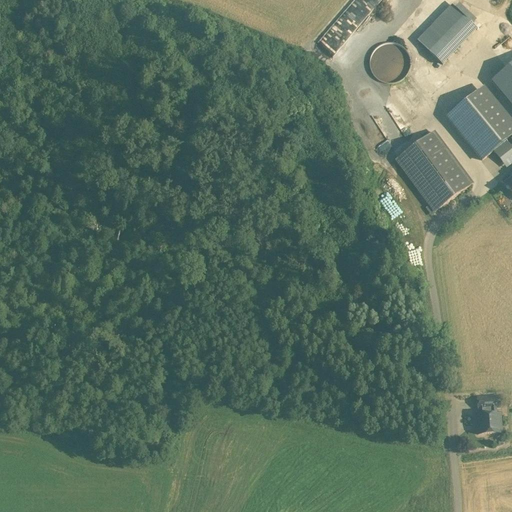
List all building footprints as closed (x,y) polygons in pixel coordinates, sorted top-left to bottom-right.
[(346,71),(400,6),(393,0),(353,0),(316,46),(346,71)] [(452,6),(417,41),(429,52),(463,17),(452,6)] [(463,17),(429,52),(442,66),(477,30),(463,17)] [(408,72),(410,64),(408,56),(404,50),(397,45),(390,44),(382,45),(375,50),(371,56),(369,64),(371,72),(375,78),(382,83),(390,84),(397,83),(404,79),(408,72)] [(511,66),(492,83),(511,109),(511,66)] [(394,123),(369,85),(358,92),(383,131),(394,123)] [(511,131),(479,92),(447,119),(482,162),(493,153),(493,152),(504,144),(506,142),(511,136),(511,131)] [(379,155),(391,146),(381,132),(369,140),(379,155)] [(434,133),(396,161),(434,213),(472,185),(434,133)] [(511,154),(504,144),(493,152),(493,153),(502,163),(511,155),(511,154)] [(506,169),(511,164),(511,155),(502,163),(506,169)] [(498,398),(478,399),(479,409),(495,408),(499,408),(498,398)] [(495,408),(480,409),(480,417),(476,418),(478,436),(501,434),(499,416),(495,416),(495,408)]
